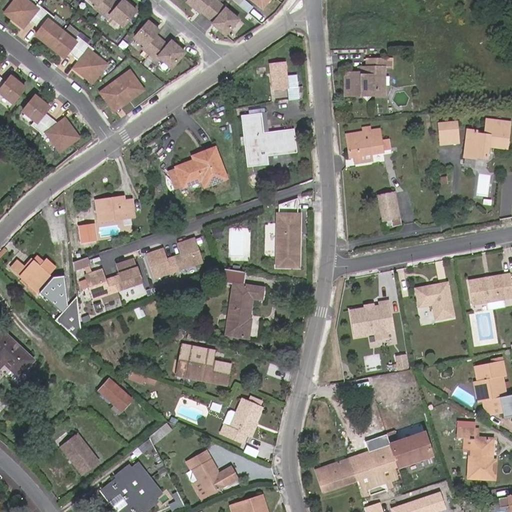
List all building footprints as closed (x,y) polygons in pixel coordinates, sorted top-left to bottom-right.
[(74,69),(92,83),(106,65),(89,51),(91,48),(79,38),(75,43),(47,21),(51,16),(39,6),(36,9),(24,0),(15,0),(12,3),(5,13),(22,27),(28,21),(39,30),(35,35),(50,47),(64,58),(68,53),(79,62),(74,69)] [(136,14),(121,1),(117,5),(111,0),(83,0),(93,8),(91,10),(106,22),(109,20),(121,31),(136,14)] [(210,27),(225,40),(240,23),(213,0),(188,0),(185,5),(200,18),(201,16),(212,25),(210,27)] [(254,0),(267,10),(274,0),(254,0)] [(185,55),(170,42),(166,46),(155,37),(159,33),(146,22),(131,40),(142,49),(140,51),(155,64),(157,61),(170,72),(185,55)] [(256,76),(271,74),(271,65),(270,63),(263,64),(264,68),(255,69),(256,76)] [(271,65),(273,88),(286,87),(287,100),(298,98),(296,75),(285,77),(284,67),(283,64),(271,65)] [(382,78),(386,78),(387,69),(367,68),(366,75),(362,75),(361,72),(346,73),(345,94),(363,95),(371,95),(381,86),(382,78)] [(100,94),(108,105),(115,99),(112,96),(116,94),(124,104),(142,90),(128,72),(110,86),(111,87),(108,90),(106,88),(103,91),(100,94)] [(0,94),(12,104),(22,92),(24,90),(9,78),(5,83),(0,78),(0,94)] [(381,86),(371,95),(385,94),(386,78),(382,78),(381,86)] [(115,99),(108,105),(113,111),(124,104),(116,94),(112,96),(115,99)] [(48,110),(34,98),(32,100),(22,112),(36,124),(32,129),(37,133),(42,137),(45,135),(59,153),(77,139),(64,121),(57,126),(44,115),(48,110)] [(263,133),(269,133),(267,117),(265,116),(264,110),(248,112),(249,116),(260,114),(263,133)] [(260,114),(249,116),(242,117),(248,164),(267,162),(266,154),(295,150),(292,130),(269,133),(263,133),(260,114)] [(476,132),(467,131),(464,158),(474,159),(475,156),(486,157),(487,145),(505,148),(508,123),(486,122),(484,136),(476,135),(476,132)] [(382,141),(380,129),(371,130),(371,127),(363,128),(364,132),(346,135),(350,156),(384,152),(383,148),(388,147),(387,140),(382,141)] [(451,135),(439,136),(440,143),(451,142),(451,135)] [(173,171),(180,188),(181,191),(200,184),(202,190),(224,181),(212,149),(190,158),(191,161),(172,169),(173,171)] [(174,191),(180,188),(173,171),(167,173),(174,191)] [(400,217),(395,193),(380,196),(385,220),(400,217)] [(96,202),(99,222),(134,217),(131,200),(124,201),(123,197),(96,202)] [(298,269),(299,216),(276,215),(275,269),(298,269)] [(74,249),(85,247),(83,236),(73,237),(74,249)] [(201,261),(193,239),(173,245),(177,256),(163,260),(160,250),(141,256),(149,278),(201,261)] [(86,259),(73,263),(75,271),(88,267),(86,259)] [(135,283),(128,260),(112,265),(116,276),(102,281),(98,270),(81,276),(88,298),(135,283)] [(11,269),(38,292),(51,278),(35,263),(27,271),(17,262),(11,269)] [(244,285),(246,273),(225,269),(222,283),(233,284),(227,335),(247,338),(253,298),(262,299),(263,288),(244,285)] [(511,297),(511,272),(511,273),(470,281),(474,304),(489,301),(511,297)] [(453,316),(447,283),(415,289),(418,307),(431,305),(434,320),(453,316)] [(81,324),(77,296),(55,321),(77,340),(82,335),(81,324)] [(489,301),(491,309),(507,306),(505,299),(489,301)] [(353,310),(356,334),(385,330),(395,329),(391,301),(381,302),(382,307),(353,310)] [(396,337),(395,329),(385,330),(386,338),(396,337)] [(0,335),(0,367),(4,363),(19,376),(33,360),(3,332),(0,335)] [(191,347),(185,379),(227,387),(231,364),(214,360),(216,352),(191,347)] [(398,371),(407,370),(406,356),(397,356),(398,371)] [(504,375),(502,361),(474,366),(477,379),(472,381),(476,401),(484,399),(487,410),(491,414),(496,413),(495,406),(500,405),(503,417),(511,414),(511,394),(506,395),(501,375),(504,375)] [(101,392),(122,410),(131,400),(110,381),(101,392)] [(224,427),(221,434),(245,443),(248,435),(251,436),(263,409),(240,400),(235,413),(229,411),(224,424),(224,427)] [(154,445),(166,436),(160,428),(150,436),(151,439),(154,445)] [(459,437),(465,437),(471,437),(470,450),(470,477),(495,478),(496,460),(493,460),(494,439),(478,438),(478,429),(459,428),(459,437)] [(397,432),(386,435),(389,444),(400,440),(397,432)] [(389,444),(397,467),(432,455),(424,432),(400,440),(389,444)] [(397,467),(389,444),(386,435),(367,440),(370,450),(349,457),(347,458),(351,469),(353,469),(356,481),(397,467)] [(84,478),(102,464),(78,437),(61,450),(84,478)] [(158,452),(154,445),(151,439),(138,448),(144,454),(147,452),(152,457),(158,452)] [(188,462),(207,498),(226,488),(237,481),(230,469),(219,476),(206,452),(188,462)] [(351,469),(347,458),(317,468),(324,492),(356,481),(353,469),(351,469)] [(116,508),(151,480),(138,463),(132,468),(130,466),(116,476),(118,479),(103,491),(116,508)] [(151,480),(116,508),(119,511),(139,511),(142,511),(147,511),(158,503),(156,499),(162,494),(151,480)] [(441,491),(390,508),(391,511),(439,511),(447,509),(441,491)] [(170,511),(182,511),(187,510),(178,493),(172,496),(175,504),(168,507),(170,511)] [(234,511),(267,511),(262,496),(232,506),(234,511)]
